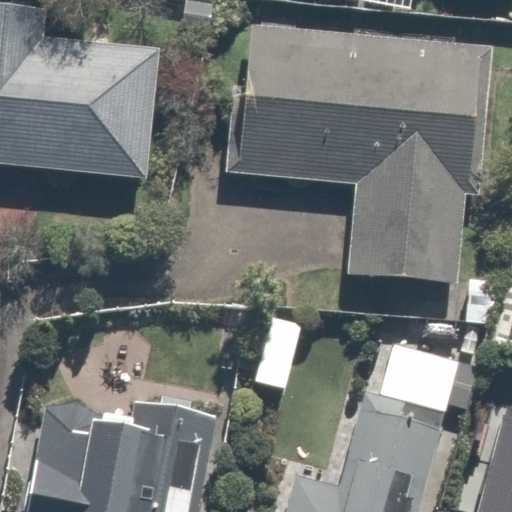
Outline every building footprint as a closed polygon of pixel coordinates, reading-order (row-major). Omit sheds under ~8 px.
[(162,53),(29,41),(31,18),(0,15),(0,171),(151,185),(162,53)] [(496,56),(241,38),(230,186),(358,195),(352,280),(452,288),(458,205),(485,207),(496,56)] [(506,284),(468,280),(462,335),(500,339),(506,284)] [(207,511),(222,426),(205,423),(209,402),(159,394),(152,434),(20,411),(2,511),(207,511)] [(284,511),(429,511),(446,418),(384,408),(349,402),(333,493),(289,486),(284,511)]
